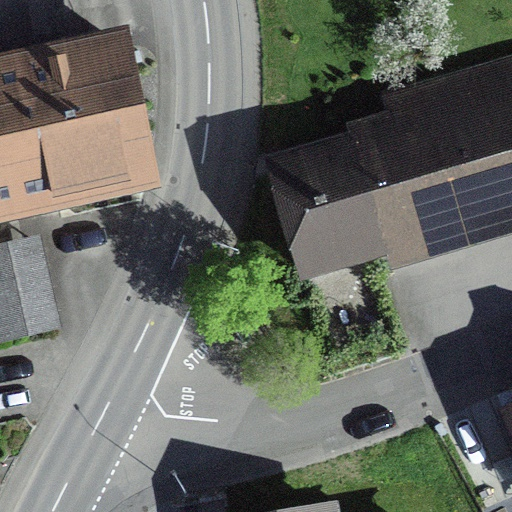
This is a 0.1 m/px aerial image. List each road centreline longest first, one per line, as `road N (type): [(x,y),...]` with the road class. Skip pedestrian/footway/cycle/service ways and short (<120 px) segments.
road 1 (tertiary): [(113,401),(156,312),(192,203),(209,90),(203,0)]
road 2 (residential): [(113,401),(219,422),(291,419),(367,400),(511,342)]
road 3 (tertiary): [(53,511),(113,401)]
